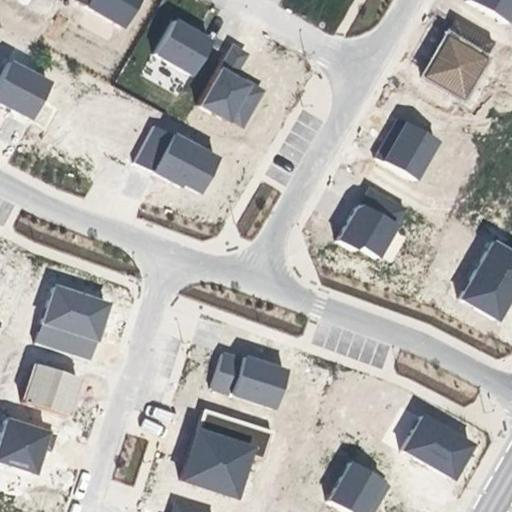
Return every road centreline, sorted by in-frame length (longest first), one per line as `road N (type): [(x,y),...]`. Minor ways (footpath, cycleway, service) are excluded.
road 1 (residential): [(511,386),(256,278)]
road 2 (residential): [(100,511),(176,259)]
road 3 (residential): [(256,278),(367,71)]
road 4 (residential): [(176,259),(0,177)]
road 5 (residential): [(367,71),(239,0)]
